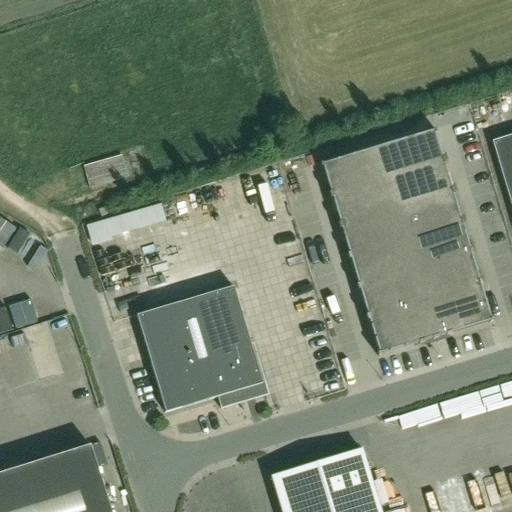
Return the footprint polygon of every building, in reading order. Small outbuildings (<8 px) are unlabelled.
[(435,130),(320,164),(377,357),(492,322),(435,130)] [(511,136),(492,143),(511,208),(511,136)] [(92,162),(98,187),(140,176),(133,151),(92,162)] [(171,203),(92,219),(95,238),(175,222),(171,203)] [(233,287),(135,316),(165,414),(217,399),(221,410),(222,410),(219,398),(251,388),(254,397),(265,394),(251,346),(233,287)] [(0,511),(110,511),(89,446),(0,474),(0,511)] [(379,511),(361,450),(270,478),(280,511),(379,511)]
